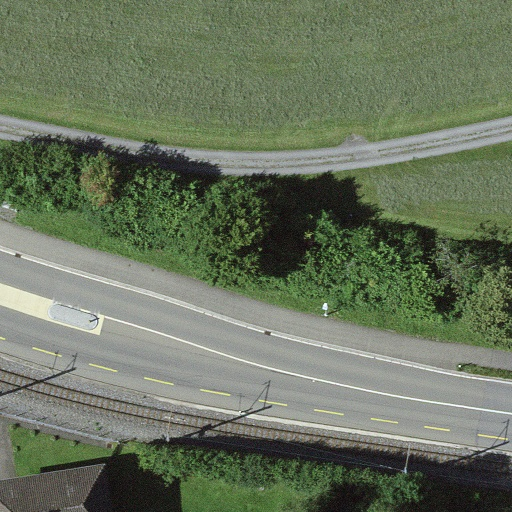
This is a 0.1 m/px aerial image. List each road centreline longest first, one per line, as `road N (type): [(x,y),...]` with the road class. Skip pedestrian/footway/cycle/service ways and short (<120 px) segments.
road 1 (secondary): [(511,415),(130,337),(0,293)]
road 2 (track): [(0,128),(182,165),(318,168),(511,132)]
